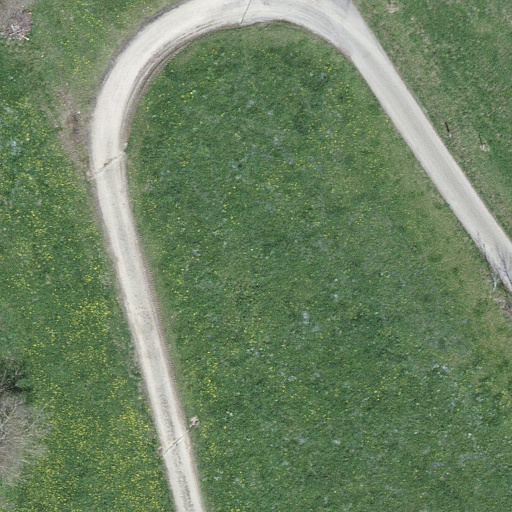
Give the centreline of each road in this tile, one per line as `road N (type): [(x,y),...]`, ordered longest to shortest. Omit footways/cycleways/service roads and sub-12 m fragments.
road 1 (track): [(196,511),(107,169),(106,133),(111,101),(142,50),(202,12),(262,0)]
road 2 (unclassified): [(511,270),(330,0)]
